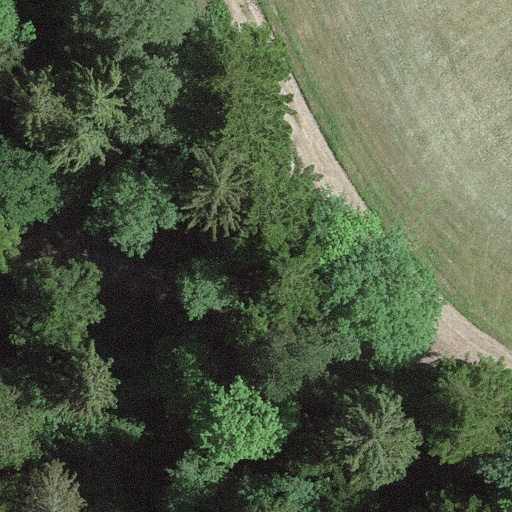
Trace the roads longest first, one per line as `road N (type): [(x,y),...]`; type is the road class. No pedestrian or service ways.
road 1 (track): [(490,363),(420,357),(362,343),(311,316),(121,279),(0,273)]
road 2 (track): [(511,373),(490,363),(366,220),(259,64),(232,0)]
